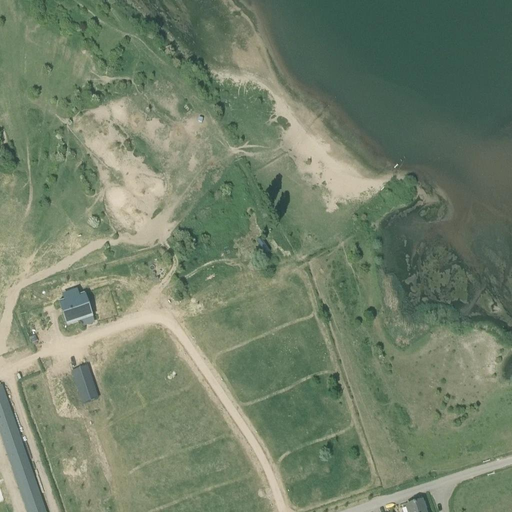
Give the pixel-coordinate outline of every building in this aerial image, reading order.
[(84,293),(59,301),(67,327),(92,319),(84,293)] [(216,303),(202,308),(208,325),(205,326),(207,331),(209,331),(212,338),(227,333),(225,327),(231,325),(228,317),(222,319),(216,303)] [(87,367),(71,373),(82,405),(98,400),(87,367)] [(151,374),(142,376),(147,393),(157,390),(158,393),(165,390),(164,387),(173,385),(169,372),(160,374),(158,367),(150,370),(151,374)] [(45,511),(2,387),(0,387),(0,434),(26,511),(45,511)] [(176,403),(153,412),(157,422),(163,419),(166,427),(165,427),(172,443),(202,430),(195,414),(180,421),(177,413),(180,412),(176,403)] [(205,452),(201,453),(205,462),(208,461),(215,480),(232,474),(222,447),(215,449),(215,447),(204,451),(205,452)] [(424,511),(422,503),(406,508),(407,511),(424,511)]
